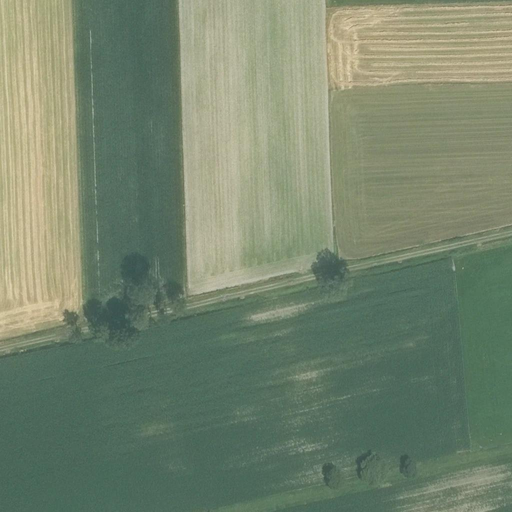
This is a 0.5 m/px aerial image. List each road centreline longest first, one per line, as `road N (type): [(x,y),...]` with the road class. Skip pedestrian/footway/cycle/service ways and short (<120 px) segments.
road 1 (track): [(0,349),(511,233)]
road 2 (track): [(241,511),(511,448)]
